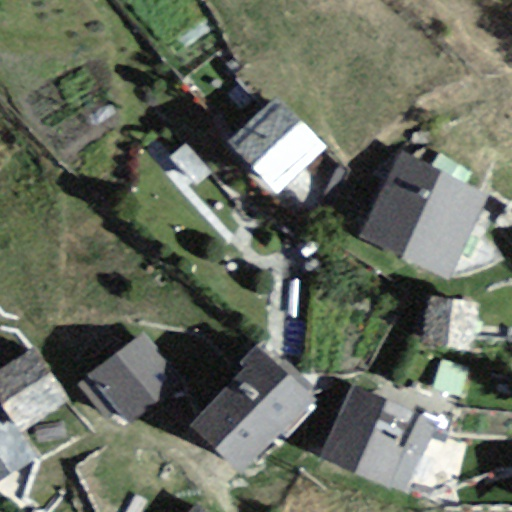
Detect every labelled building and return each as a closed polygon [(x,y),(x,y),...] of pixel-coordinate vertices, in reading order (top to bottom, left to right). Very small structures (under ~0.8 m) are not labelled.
[(330,148),(294,109),(250,148),(286,188),(330,148)] [(495,198),(416,166),(387,237),(465,269),(495,198)] [(500,306),(454,303),(451,346),(497,349),(500,306)] [(191,391),(157,349),(118,380),(152,422),(191,391)] [(49,352),(8,384),(41,426),(82,394),(49,352)] [(328,395),(282,357),(224,426),(270,464),(328,395)] [(455,414),(378,390),(357,455),(434,479),(455,414)] [(23,422),(0,435),(0,479),(8,491),(50,465),(23,422)]
